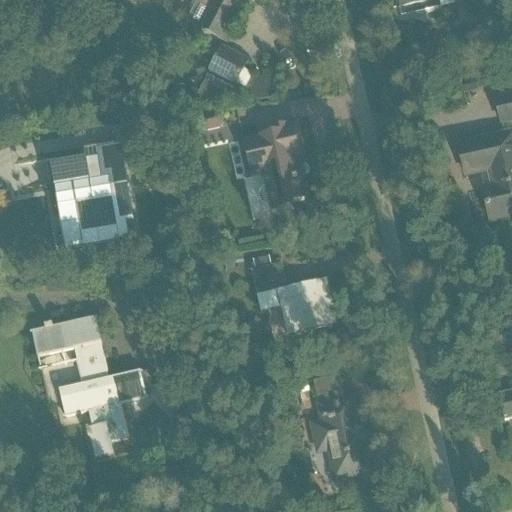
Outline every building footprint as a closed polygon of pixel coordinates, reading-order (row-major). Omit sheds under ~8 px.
[(200,0),(187,27),(225,47),(250,1),(247,0),(200,0)] [(396,0),(400,13),(430,7),(431,14),(441,12),(438,0),(396,0)] [(244,73),(249,65),(224,51),(194,106),(240,103),(241,105),(276,101),(273,80),(251,82),(253,78),(244,73)] [(510,231),(511,230),(511,97),(495,101),(500,130),(503,130),(505,139),(460,149),(466,181),(489,175),(493,191),(484,194),(490,225),(509,221),(510,231)] [(222,119),(215,115),(205,117),(199,123),(201,131),(208,135),(220,132),(224,127),(222,119)] [(297,127),(276,131),(277,137),(245,144),(252,182),(264,179),(266,190),(262,193),(260,195),(259,198),(260,203),(261,206),(264,208),(268,210),(270,210),(272,216),(295,211),(294,206),(309,203),(304,181),(306,181),(304,170),(302,171),(301,165),(305,164),(297,127)] [(85,156),(52,162),(58,194),(73,190),(83,250),(128,242),(126,227),(134,226),(122,148),(85,154),(85,156)] [(339,337),(327,285),(287,294),(281,269),(252,275),(261,314),(280,310),(287,341),(336,329),(338,337),(339,337)] [(45,333),(32,336),(38,363),(75,354),(83,389),(60,395),(66,421),(89,416),(93,431),(86,433),(89,442),(90,442),(95,463),(113,458),(111,447),(129,442),(121,409),(147,403),(145,393),(153,391),(151,382),(145,375),(109,383),(96,322),(54,332),(53,329),(45,331),(45,333)] [(176,347),(152,352),(161,388),(183,383),(176,347)] [(511,396),(499,399),(505,426),(511,423),(511,396)] [(319,425),(310,427),(317,460),(327,457),(333,485),(371,476),(364,447),(368,446),(362,418),(358,419),(354,401),(316,410),(319,425)]
